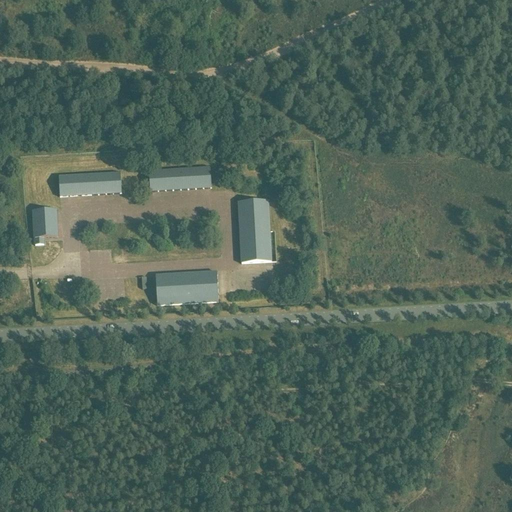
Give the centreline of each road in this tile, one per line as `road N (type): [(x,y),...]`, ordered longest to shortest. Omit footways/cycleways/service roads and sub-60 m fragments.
road 1 (unknown): [(0,409),(466,380),(511,384)]
road 2 (primary): [(0,336),(511,307)]
road 3 (track): [(398,0),(222,73),(0,62)]
